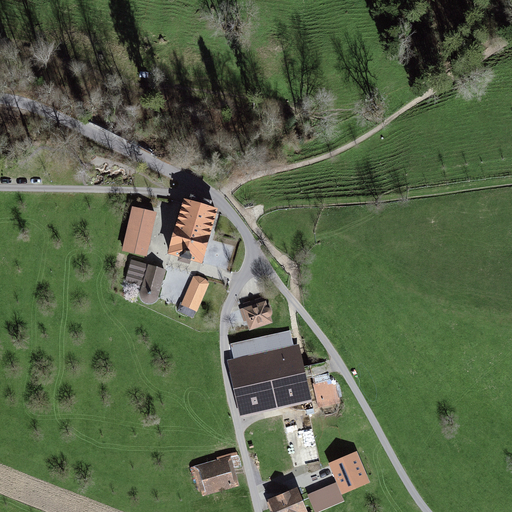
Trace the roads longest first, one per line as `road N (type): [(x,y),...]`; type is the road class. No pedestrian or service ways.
road 1 (unclassified): [(255,252),(331,352),(429,511)]
road 2 (unclassified): [(0,98),(79,125),(215,196),(255,252)]
road 3 (unclassified): [(259,511),(221,332),(255,252)]
